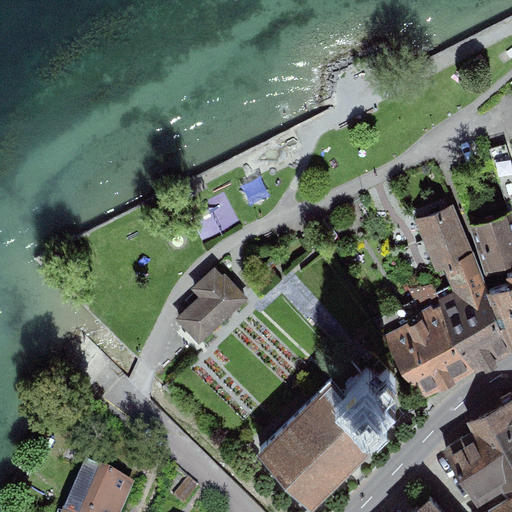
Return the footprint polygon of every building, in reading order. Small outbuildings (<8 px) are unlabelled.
[(200,209),(212,237),(242,224),(231,196),(200,209)] [(511,348),(511,342),(489,287),(475,250),(472,251),(454,206),(420,219),(439,266),(448,262),(458,292),(441,300),(473,365),(474,368),(511,348)] [(511,213),(510,209),(474,222),(487,265),(511,257),(511,213)] [(246,298),(218,266),(194,287),(202,297),(180,315),(200,338),(246,298)] [(511,342),(511,268),(509,269),(511,278),(511,279),(489,287),(511,342)] [(424,392),(473,365),(441,300),(432,283),(414,288),(418,298),(378,324),(424,392)] [(378,437),(384,431),(369,415),(389,396),(367,373),(366,374),(352,360),(334,378),(333,376),(326,383),(327,383),(268,440),(261,447),(281,467),(277,470),(279,472),(281,470),(290,480),(289,481),(290,483),(294,480),(313,500),(319,494),(342,471),(343,473),(345,471),(344,470),(354,461),(355,462),(356,460),(355,458),(378,436),(378,437)] [(511,390),(511,389),(501,395),(505,403),(471,420),(475,429),(484,451),(488,458),(511,444),(511,390)] [(484,451),(475,429),(447,447),(475,496),(501,480),(505,486),(510,483),(511,481),(511,444),(488,458),(484,451)] [(122,511),(132,489),(88,469),(68,511),(122,511)] [(511,511),(511,496),(484,511),(511,511)] [(444,511),(431,497),(414,511),(444,511)]
